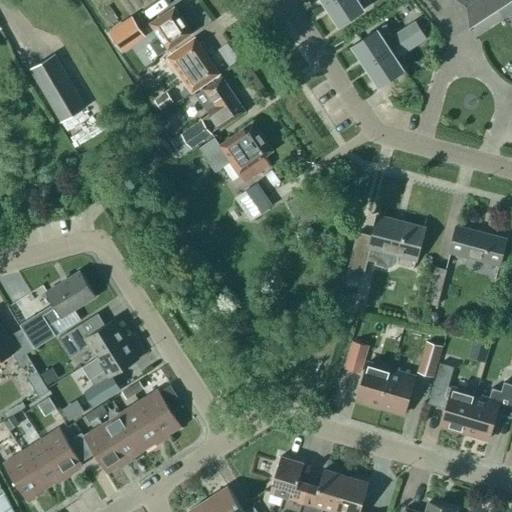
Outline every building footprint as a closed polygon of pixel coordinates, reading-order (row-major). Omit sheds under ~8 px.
[(339,26),(364,9),(357,0),(333,0),(325,5),(339,26)] [(451,0),(469,28),(511,0),(451,0)] [(150,23),(159,36),(149,43),(157,56),(168,49),(191,34),(174,8),(150,23)] [(144,36),(131,16),(107,31),(121,52),(144,36)] [(377,29),(352,46),(365,66),(421,30),(415,22),(394,34),(384,40),(377,29)] [(421,30),(365,66),(379,86),(387,81),(404,70),(396,58),(406,52),(426,38),(421,30)] [(167,57),(192,93),(219,74),(194,39),(167,57)] [(29,69),(60,123),(86,107),(54,54),(29,69)] [(169,140),(179,154),(218,128),(219,129),(230,122),(245,112),(222,77),(196,95),(208,113),(169,140)] [(173,102),(166,92),(154,101),(160,110),(173,102)] [(215,172),(230,162),(244,182),(269,166),(264,158),(273,151),(253,122),(237,134),(220,146),(214,138),(199,148),(215,172)] [(131,178),(115,189),(122,199),(138,188),(131,178)] [(237,198),(251,217),(268,205),(255,186),(237,198)] [(302,228),(324,217),(320,210),(324,208),(313,188),(286,202),(296,222),(299,221),(302,228)] [(349,268),(365,272),(368,260),(375,262),(374,265),(383,267),(386,268),(390,267),(394,265),(396,262),(397,261),(398,255),(417,259),(427,218),(426,218),(423,228),(379,217),(381,206),(380,206),(373,236),(358,233),(349,268)] [(449,253),(499,266),(506,239),(456,226),(449,253)] [(425,303),(438,306),(447,270),(434,267),(425,303)] [(40,313),(20,325),(35,349),(81,320),(74,310),(95,297),(79,271),(46,292),(55,307),(41,316),(40,313)] [(432,312),(428,315),(429,320),(434,322),(438,318),(437,313),(432,312)] [(89,346),(96,358),(126,339),(114,319),(88,335),(82,324),(59,338),(66,350),(70,347),(75,354),(89,346)] [(0,359),(12,353),(15,351),(7,337),(0,325),(0,359)] [(21,329),(7,337),(15,351),(12,353),(22,370),(33,364),(26,354),(34,349),(21,329)] [(104,370),(90,379),(94,385),(83,392),(93,408),(121,390),(112,376),(139,359),(126,339),(96,358),(104,370)] [(344,369),(360,373),(368,346),(352,341),(344,369)] [(433,378),(442,346),(425,341),(417,373),(433,378)] [(473,342),(470,349),(487,355),(490,347),(473,342)] [(368,363),(357,401),(380,408),(391,370),(368,363)] [(441,426),(464,433),(476,395),(452,388),(448,386),(454,368),(440,364),(428,404),(446,409),(441,426)] [(52,368),(41,375),(48,385),(59,379),(52,368)] [(404,415),(415,377),(391,370),(380,408),(404,415)] [(26,377),(38,398),(48,392),(36,371),(26,377)] [(139,381),(121,392),(126,400),(144,389),(139,381)] [(492,389),(489,399),(476,395),(464,433),(488,440),(496,414),(511,418),(511,385),(504,383),(501,391),(492,389)] [(181,427),(158,389),(139,401),(162,439),(181,427)] [(139,401),(121,413),(144,450),(162,439),(139,401)] [(22,402),(3,413),(7,419),(25,407),(22,402)] [(107,412),(102,404),(84,415),(89,423),(107,412)] [(126,462),(144,450),(121,413),(102,424),(126,462)] [(13,416),(4,422),(10,431),(19,424),(13,416)] [(39,419),(31,425),(36,433),(44,427),(39,419)] [(126,462),(102,424),(83,436),(94,453),(107,473),(126,462)] [(59,428),(40,440),(64,477),(83,465),(80,461),(94,453),(83,436),(81,432),(67,441),(59,428)] [(45,489),(64,477),(40,440),(22,451),(45,489)] [(26,500),(45,489),(22,451),(3,463),(26,500)] [(300,511),(309,483),(298,480),(303,463),(280,456),(269,492),(283,497),(278,511),(300,511)] [(321,511),(322,508),(334,511),(335,511),(345,476),(323,469),(317,486),(309,483),(300,511),(321,511)] [(360,511),(368,483),(345,476),(335,511),(360,511)] [(0,511),(13,511),(0,486),(0,511)] [(244,511),(228,486),(208,499),(216,511),(256,511),(253,506),(244,511)] [(216,511),(208,499),(188,511),(216,511)] [(417,511),(405,508),(404,511),(455,511),(456,511),(428,503),(425,511),(417,511)]
